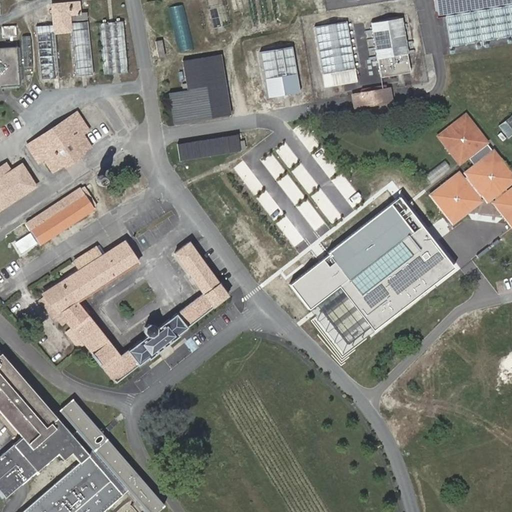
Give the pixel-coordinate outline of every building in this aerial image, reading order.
[(225,22),(219,0),(206,0),(210,12),(213,25),(225,22)] [(511,0),(433,0),(436,17),(445,15),(450,46),(511,36),(511,0)] [(78,14),(77,3),(67,4),(51,6),(53,24),(53,34),(69,33),(68,23),(68,21),(79,20),(78,14)] [(181,49),(194,46),(184,3),(171,6),(181,49)] [(370,23),(377,58),(407,53),(402,17),(370,23)] [(86,21),(68,23),(69,33),(72,75),(90,74),(86,21)] [(314,27),(322,73),(354,67),(346,21),(314,27)] [(53,24),(35,25),(39,77),(56,76),(53,34),(53,24)] [(127,74),(123,24),(99,25),(103,76),(127,74)] [(4,38),(13,37),(16,37),(15,27),(1,27),(2,38),(4,38)] [(31,67),(30,36),(22,37),(24,68),(31,67)] [(0,86),(20,84),(16,46),(0,47),(0,86)] [(291,47),(260,52),(267,97),(299,92),(291,47)] [(407,53),(377,58),(381,77),(410,72),(407,53)] [(210,86),(224,84),(220,55),(205,57),(210,86)] [(185,77),(187,91),(189,102),(208,99),(227,97),(224,84),(210,86),(205,57),(201,58),(203,74),(185,77)] [(182,61),(185,77),(203,74),(201,58),(182,61)] [(354,67),(322,73),(325,87),(356,82),(354,67)] [(389,89),(352,95),(354,107),(391,101),(389,89)] [(189,102),(187,91),(168,94),(173,123),(211,117),(230,114),(227,97),(208,99),(189,102)] [(511,110),(510,108),(498,119),(508,131),(511,127),(511,110)] [(465,109),(430,138),(451,164),(461,156),(469,165),(459,173),(461,176),(457,179),(453,173),(449,176),(444,180),(434,188),(433,190),(455,216),(466,207),(469,205),(471,203),(482,194),(480,192),(483,189),(486,187),(487,181),(493,182),(492,187),(495,191),(497,193),(495,195),(509,211),(511,215),(511,180),(509,183),(505,179),(511,173),(511,167),(507,161),(506,160),(502,155),(465,109)] [(76,113),(25,146),(37,164),(44,160),(52,173),(63,165),(65,168),(80,158),(78,155),(90,148),(82,136),(87,132),(76,113)] [(238,134),(177,145),(180,160),(240,149),(238,134)] [(241,168),(308,257),(339,235),(271,145),(241,168)] [(451,168),(445,161),(427,176),(432,183),(451,168)] [(0,210),(35,188),(22,166),(11,173),(6,165),(0,168),(0,210)] [(98,176),(95,178),(94,181),(95,185),(98,187),(101,187),(104,185),(106,182),(105,179),(103,176),(98,176)] [(486,187),(483,189),(488,196),(495,191),(492,187),(493,182),(487,181),(486,187)] [(67,209),(75,223),(93,211),(93,210),(96,208),(83,188),(7,236),(20,258),(39,246),(31,232),(67,209)] [(375,329),(456,267),(424,225),(407,205),(400,196),(332,249),(318,258),(320,262),(317,264),(292,284),(312,309),(339,286),(346,295),(325,313),(351,343),(372,325),(375,329)] [(39,246),(75,223),(67,209),(31,232),(39,246)] [(103,256),(98,247),(72,262),(78,271),(44,294),(46,297),(40,302),(53,317),(58,312),(73,329),(66,333),(79,349),(85,344),(92,352),(91,353),(100,364),(101,363),(115,381),(147,357),(149,359),(178,336),(177,334),(227,295),(188,243),(172,254),(202,293),(156,328),(153,324),(148,324),(144,327),(144,332),(147,336),(120,356),(77,303),(136,265),(123,243),(106,254),(103,256)] [(100,245),(98,247),(103,256),(106,254),(100,245)] [(73,453),(82,463),(25,511),(102,511),(128,491),(146,511),(158,511),(166,506),(102,433),(73,399),(60,411),(77,432),(72,436),(0,352),(0,412),(23,439),(0,458),(0,491),(6,499),(59,453),(65,460),(73,453)]
